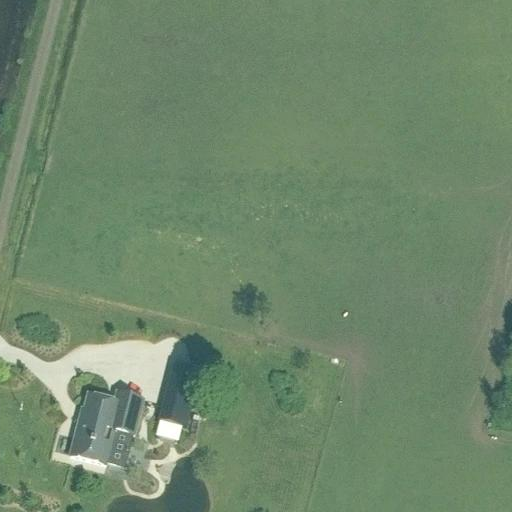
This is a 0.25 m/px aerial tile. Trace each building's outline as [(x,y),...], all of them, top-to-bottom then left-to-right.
[(130,237),(120,289),(207,304),(209,288),(219,313),(234,321),(239,312),(260,322),(271,318),(283,294),(276,290),(267,289),(261,273),(242,264),(215,274),(217,259),(215,252),(130,237)] [(126,348),(134,299),(103,294),(95,343),(126,348)] [(184,316),(178,343),(237,358),(244,331),(184,316)] [(258,390),(315,399),(318,376),(262,367),(258,390)] [(187,414),(193,391),(169,385),(163,408),(187,414)] [(133,439),(142,403),(115,396),(113,405),(86,398),(80,424),(77,424),(68,459),(104,469),(114,433),(133,439)] [(174,417),(170,436),(192,441),(196,422),(174,417)]
